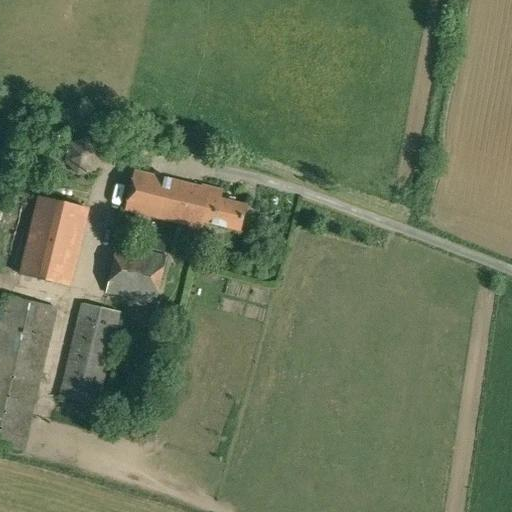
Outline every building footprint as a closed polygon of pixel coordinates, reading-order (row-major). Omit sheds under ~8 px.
[(134,171),(124,210),(202,229),(203,223),(239,232),(246,205),(219,199),(221,191),(201,186),(201,188),(134,171)] [(37,197),(19,274),(71,288),(89,210),(37,197)] [(106,295),(156,306),(167,256),(118,245),(106,295)] [(53,354),(48,352),(58,308),(3,295),(0,306),(0,445),(24,451),(45,362),(51,363),(53,354)] [(81,303),(60,398),(99,406),(121,313),(81,303)]
